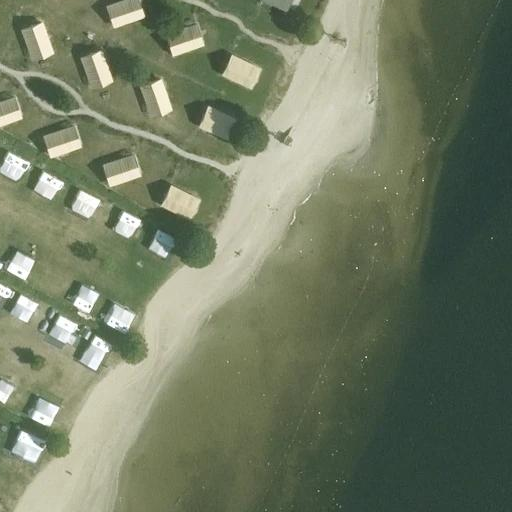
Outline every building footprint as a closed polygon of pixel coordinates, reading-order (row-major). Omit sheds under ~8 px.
[(293,0),(293,2),(314,10),(317,0),(293,0)] [(192,121),(201,102),(178,91),(169,110),(192,121)] [(52,160),(44,178),(63,187),(71,169),(52,160)] [(152,242),(174,256),(186,236),(165,223),(152,242)] [(132,328),(146,300),(125,289),(110,317),(132,328)] [(31,408),(52,420),(64,400),(42,388),(31,408)] [(17,417),(13,427),(35,438),(40,428),(17,417)]
